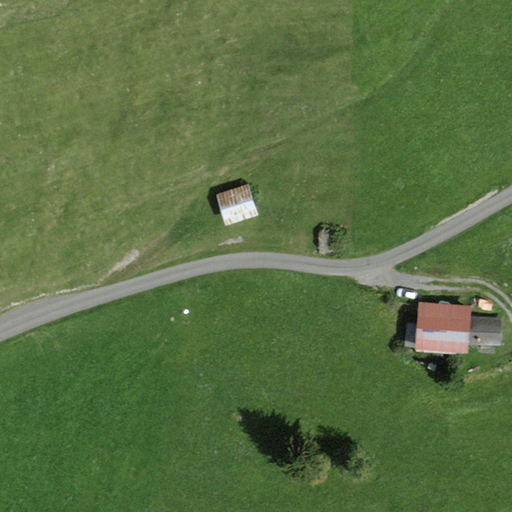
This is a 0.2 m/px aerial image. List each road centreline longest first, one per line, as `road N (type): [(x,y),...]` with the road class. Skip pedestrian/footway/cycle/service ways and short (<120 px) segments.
road 1 (unclassified): [(0,333),(247,257),(378,269),(511,196)]
road 2 (track): [(511,313),(486,288),(406,287),(378,269)]
